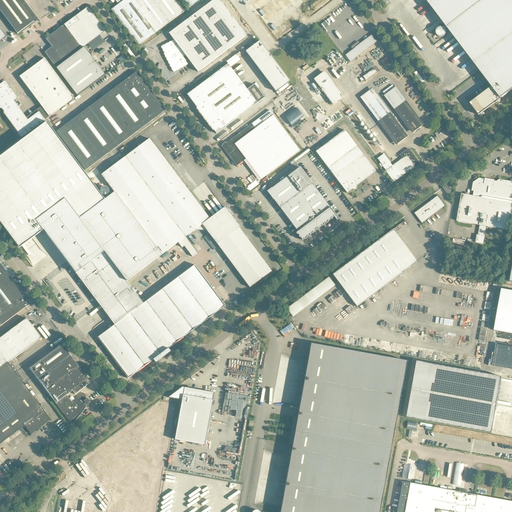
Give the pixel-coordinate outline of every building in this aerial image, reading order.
[(0,0),(0,10),(17,34),(21,31),(37,19),(38,18),(23,0),(0,0)] [(115,0),(118,4),(111,10),(138,46),(156,32),(138,9),(142,7),(136,0),(115,0)] [(136,0),(142,7),(138,9),(156,32),(169,22),(184,12),(174,0),(136,0)] [(218,0),(213,0),(169,33),(174,40),(171,42),(170,41),(168,43),(167,43),(164,45),(161,47),(163,50),(162,51),(166,55),(165,56),(167,59),(166,60),(168,62),(168,63),(170,66),(172,69),(171,69),(173,72),(174,72),(177,70),(177,71),(181,68),(184,66),(185,67),(187,65),(188,64),(186,61),(183,57),(185,55),(198,72),(246,36),(218,0)] [(233,0),(258,32),(267,25),(282,44),(330,8),(323,0),(233,0)] [(511,0),(426,0),(478,69),(491,87),(470,103),(479,115),(497,102),(500,102),(501,98),(511,89),(511,0)] [(61,27),(60,28),(78,51),(84,47),(105,31),(88,7),(81,12),(71,19),(61,27)] [(436,32),(436,33),(436,34),(437,35),(438,36),(439,37),(440,37),(441,37),(442,37),(443,37),(444,36),(445,35),(446,34),(446,33),(446,32),(446,31),(446,30),(445,30),(445,29),(444,28),(443,28),(443,27),(442,27),(441,27),(440,27),(439,27),(438,28),(437,29),(437,30),(436,30),(436,31),(436,32)] [(58,29),(45,39),(52,47),(44,52),(56,68),(78,51),(60,28),(58,29)] [(377,42),(372,35),(345,55),(350,62),(377,42)] [(259,41),(245,52),(275,92),(289,81),(259,41)] [(84,47),(78,51),(56,68),(77,96),(105,75),(84,47)] [(385,65),(393,59),(390,55),(382,61),(385,65)] [(44,58),(19,77),(42,107),(37,110),(38,112),(28,120),(13,100),(16,98),(16,97),(11,89),(9,89),(8,87),(8,85),(5,82),(4,82),(0,84),(0,108),(2,109),(4,111),(4,113),(21,137),(74,98),(44,58)] [(187,95),(197,107),(196,108),(213,131),(214,130),(216,133),(264,97),(255,85),(248,90),(228,64),(187,95)] [(331,69),(337,79),(339,77),(333,67),(331,69)] [(405,74),(400,68),(396,71),(401,77),(405,74)] [(146,85),(144,83),(136,72),(56,132),(85,170),(165,110),(163,107),(160,104),(159,101),(146,85)] [(327,73),(316,81),(333,105),(344,97),(327,73)] [(414,132),(416,131),(422,126),(404,102),(396,108),(414,132)] [(296,108),(284,117),(291,126),(303,117),(296,108)] [(385,110),(377,115),(398,144),(406,138),(385,110)] [(222,145),(221,146),(236,166),(246,159),(261,180),(300,150),(270,111),(253,123),(227,143),(225,141),(222,144),(222,145)] [(0,156),(0,222),(18,247),(19,248),(37,235),(43,230),(36,220),(65,199),(80,219),(105,200),(46,122),(0,156)] [(316,152),(347,193),(346,193),(347,193),(352,189),(355,190),(355,186),(376,171),(375,171),(344,130),(316,152)] [(12,131),(7,135),(14,143),(19,139),(12,131)] [(7,135),(2,138),(9,147),(14,143),(7,135)] [(2,138),(0,139),(0,146),(3,151),(9,147),(2,138)] [(149,139),(101,175),(114,192),(161,255),(178,242),(182,248),(184,246),(192,257),(197,253),(185,237),(195,230),(209,219),(149,139)] [(384,154),(378,159),(381,163),(383,166),(386,171),(394,182),(415,166),(416,168),(421,165),(420,164),(419,163),(420,162),(410,149),(408,149),(400,155),(403,158),(393,166),(391,167),(390,166),(392,165),(384,154)] [(272,188),(267,191),(279,208),(300,192),(312,183),(300,167),(272,188)] [(511,181),(499,179),(497,181),(493,181),(491,183),(488,182),(486,179),(479,178),(473,182),(472,191),(474,191),(473,196),(462,194),(457,221),(480,225),(478,235),(477,235),(475,243),(483,244),(486,226),(509,230),(511,214),(511,202),(511,203),(511,201),(511,181)] [(300,192),(279,208),(298,232),(296,233),(297,235),(298,234),(299,236),(298,237),(299,238),(300,237),(302,240),(303,239),(304,240),(307,238),(306,237),(307,236),(308,237),(310,235),(309,234),(311,233),(312,234),(313,233),(313,232),(315,230),(316,231),(318,229),(318,228),(321,226),(322,227),(324,225),(323,224),(324,223),(325,224),(328,222),(327,221),(330,219),(331,220),(332,219),(331,218),(333,217),(336,220),(338,219),(312,183),(300,192)] [(452,191),(451,189),(447,184),(442,188),(446,193),(447,194),(452,191)] [(105,200),(80,219),(126,281),(161,255),(114,192),(105,200)] [(414,213),(422,224),(446,206),(438,196),(414,213)] [(65,199),(36,220),(43,230),(114,325),(143,304),(126,281),(80,219),(65,199)] [(207,231),(249,287),(271,271),(239,228),(240,227),(225,207),(209,219),(195,230),(207,231)] [(417,262),(393,229),(332,274),(357,307),(417,262)] [(454,239),(453,247),(465,248),(465,240),(454,239)] [(0,326),(29,304),(29,305),(30,304),(0,264),(0,263),(0,264),(0,263),(0,326)] [(98,337),(97,337),(98,337),(116,361),(115,362),(114,361),(116,366),(117,366),(116,366),(118,365),(129,379),(129,378),(138,371),(153,360),(155,363),(170,352),(168,348),(183,337),(185,335),(191,331),(202,323),(215,313),(225,306),(194,265),(143,304),(114,325),(98,337)] [(329,277),(286,308),(293,316),(335,286),(329,277)] [(511,290),(501,289),(494,330),(511,333),(511,290)] [(10,361),(41,338),(26,318),(0,338),(0,443),(24,425),(30,433),(49,419),(43,411),(21,381),(24,379),(10,361)] [(70,355),(68,352),(62,344),(30,368),(69,421),(73,424),(86,407),(85,406),(87,404),(88,405),(90,401),(85,397),(86,396),(84,393),(71,403),(66,396),(72,391),(75,395),(78,392),(79,393),(88,386),(87,385),(91,383),(85,376),(89,373),(91,377),(93,375),(84,364),(83,362),(73,369),(65,359),(70,355)] [(294,417),(291,431),(391,449),(406,361),(310,344),(297,418),(294,417)] [(415,361),(405,417),(492,433),(502,377),(415,361)] [(182,387),(168,398),(182,400),(175,440),(205,445),(213,396),(214,393),(182,387)] [(408,421),(406,429),(416,430),(417,423),(408,421)] [(511,433),(511,421),(504,421),(503,433),(511,433)] [(292,445),(279,511),(379,511),(391,449),(291,431),(289,444),(292,445)] [(13,471),(18,468),(12,460),(7,463),(13,471)] [(453,484),(461,486),(465,464),(457,462),(453,484)] [(404,482),(398,511),(511,511),(511,501),(466,493),(466,490),(463,489),(460,488),(459,489),(459,492),(411,483),(403,482),(404,482)] [(484,493),(483,496),(486,496),(487,489),(478,488),(478,493),(484,493)]
